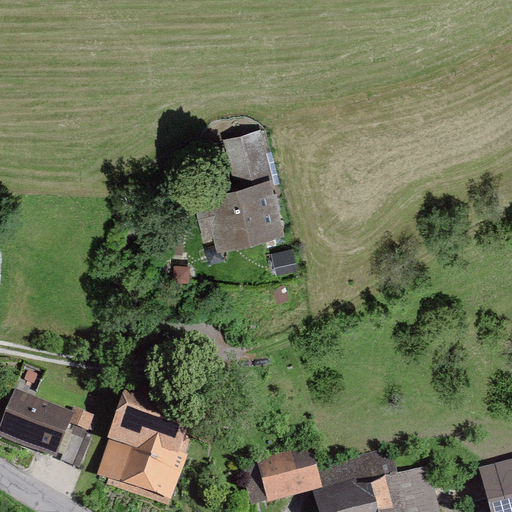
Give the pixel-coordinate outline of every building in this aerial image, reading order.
[(267,185),(254,133),(227,140),(238,181),(246,178),(249,190),(223,197),(221,190),(197,196),(206,233),(222,229),(224,238),(272,226),(263,186),(267,185)] [(110,446),(102,470),(111,473),(107,482),(168,503),(174,486),(166,483),(184,436),(208,444),(218,419),(133,388),(112,447),(110,446)] [(25,429),(20,442),(52,455),(68,415),(20,395),(8,422),(25,429)] [(71,433),(60,461),(74,466),(85,439),(71,433)] [(266,489),(313,476),(306,449),(258,461),(260,467),(266,489)] [(253,503),(269,498),(266,489),(260,467),(244,471),(253,503)] [(511,511),(511,468),(485,475),(494,511),(511,511)] [(433,511),(423,469),(319,494),(323,511),(433,511)]
